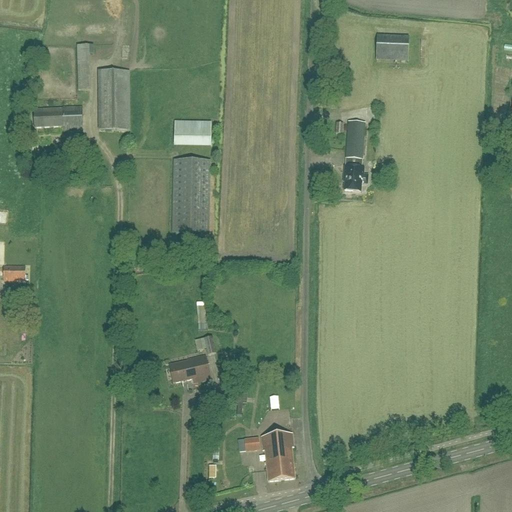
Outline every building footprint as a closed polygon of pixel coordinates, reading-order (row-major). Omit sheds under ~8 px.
[(370,63),(405,63),(406,38),(370,37),(370,63)] [(77,48),(78,94),(92,94),(91,57),(93,57),(93,48),(77,48)] [(99,133),(130,133),(130,73),(98,74),(99,133)] [(83,134),(83,109),(63,110),(63,111),(34,112),(35,131),(64,129),(64,134),(83,134)] [(348,124),(346,150),(346,161),(362,162),(363,162),(363,151),(365,125),(348,124)] [(177,125),(176,150),(213,150),(213,125),(177,125)] [(346,169),(345,169),(344,179),(346,179),(344,194),(360,195),(361,186),(365,186),(367,184),(368,180),(366,178),(363,178),(363,171),(361,171),(362,162),(346,161),(346,169)] [(209,236),(211,163),(174,162),(172,236),(209,236)] [(26,284),(26,269),(4,269),(4,284),(26,284)] [(202,305),(194,305),(195,330),(203,330),(202,305)] [(216,355),(213,339),(196,343),(198,353),(206,351),(208,357),(216,355)] [(211,382),(206,358),(188,362),(189,363),(169,367),(173,386),(193,382),(194,385),(211,382)] [(233,395),(232,404),(243,405),(244,396),(233,395)] [(292,451),(294,450),(292,436),(261,439),(263,454),(265,454),(292,451)] [(238,442),(240,453),(260,451),(259,440),(238,442)] [(268,484),(295,481),(292,451),(265,454),(268,484)]
